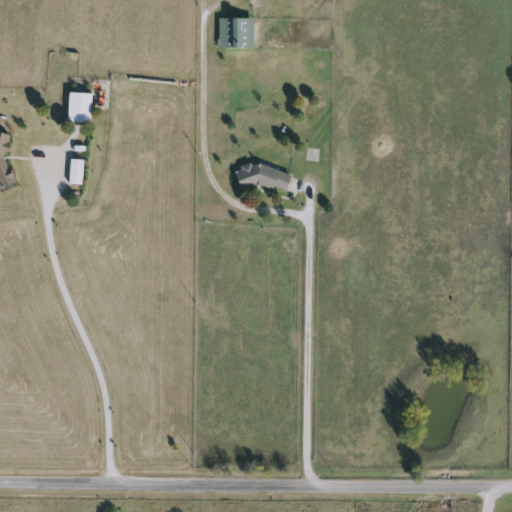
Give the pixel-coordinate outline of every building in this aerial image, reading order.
[(251,18),(251,49),(216,49),(216,18),(251,18)] [(89,93),(89,124),(65,124),(65,93),(89,93)] [(0,141),(16,182),(0,188),(0,141)] [(79,184),(67,184),(67,160),(79,160),(79,184)] [(241,161),(289,176),(283,195),(235,180),(241,161)]
